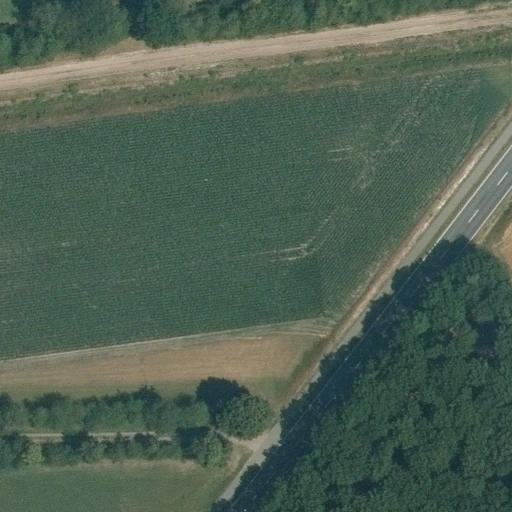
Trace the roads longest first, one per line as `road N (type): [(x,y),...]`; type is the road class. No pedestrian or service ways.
road 1 (track): [(0,85),(511,17)]
road 2 (tertiary): [(511,173),(251,511)]
